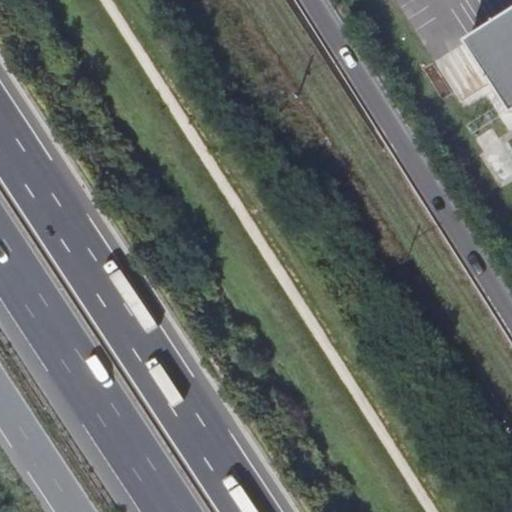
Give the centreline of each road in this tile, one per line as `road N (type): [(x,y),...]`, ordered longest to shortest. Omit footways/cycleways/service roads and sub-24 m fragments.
road 1 (motorway): [(243,511),(0,141)]
road 2 (primary): [(511,300),(321,0)]
road 3 (motorway): [(0,239),(178,511)]
road 4 (motorway): [(0,395),(76,511)]
